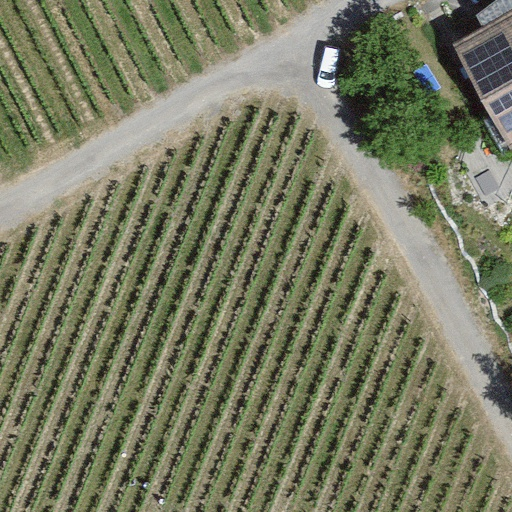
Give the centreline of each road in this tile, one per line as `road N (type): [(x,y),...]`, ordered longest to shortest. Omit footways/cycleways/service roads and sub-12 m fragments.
road 1 (unclassified): [(511,402),(302,47),(386,0)]
road 2 (track): [(0,199),(302,47)]
